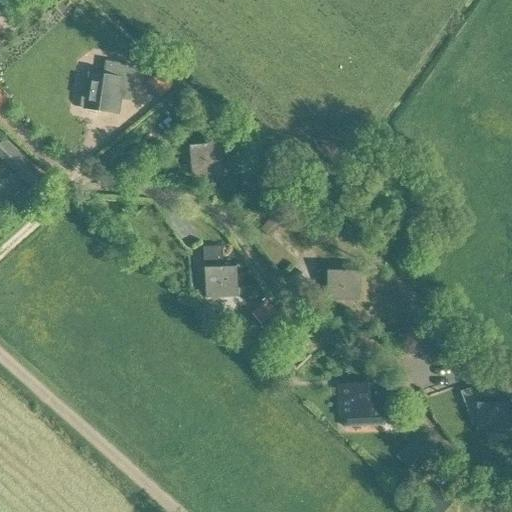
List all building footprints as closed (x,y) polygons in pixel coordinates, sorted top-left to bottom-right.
[(130,100),(135,67),(106,63),(104,77),(91,75),(88,76),(85,95),(81,98),(80,106),(84,112),(95,114),(98,112),(116,114),(118,99),(130,100)] [(171,88),(158,73),(146,83),(160,98),(171,88)] [(26,211),(54,180),(8,138),(0,146),(0,153),(31,181),(14,200),(26,211)] [(203,141),(203,138),(189,139),(191,176),(223,173),(221,139),(203,141)] [(274,218),(263,229),(271,238),(283,227),(274,218)] [(224,263),(223,247),(203,248),(206,298),(238,297),(236,263),(224,263)] [(341,267),(341,264),(327,264),(327,301),(359,301),(359,267),(341,267)] [(251,313),(268,335),(282,324),(275,314),(277,313),(267,301),(251,313)] [(456,341),(446,353),(461,367),(471,355),(456,341)] [(291,371),(302,376),(307,366),(296,360),(291,371)] [(344,418),(345,430),(385,428),(383,397),(394,397),(393,384),(339,386),(340,418),(344,418)] [(480,414),(476,414),(476,440),(506,440),(508,444),(511,442),(511,414),(508,415),(508,406),(490,406),(490,403),(480,403),(480,414)]
